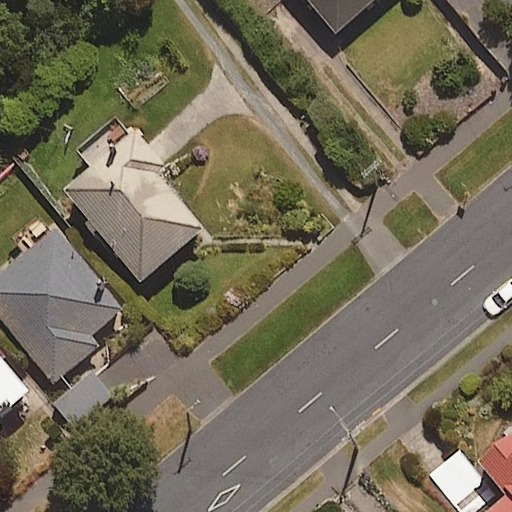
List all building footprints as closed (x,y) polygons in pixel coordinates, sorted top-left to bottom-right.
[(382,0),(305,0),(338,38),(382,0)] [(511,0),(493,0),(511,12),(511,0)] [(143,288),(206,233),(163,185),(172,177),(128,126),(87,162),(97,174),(67,200),(143,288)] [(93,340),(121,316),(56,240),(0,287),(0,321),(56,387),(100,349),(93,340)] [(0,362),(0,436),(5,432),(0,426),(31,400),(0,362)] [(511,511),(511,446),(485,469),(511,500),(511,501),(498,511),(511,511)] [(473,511),(496,493),(461,454),(432,479),(461,511),(473,511)]
